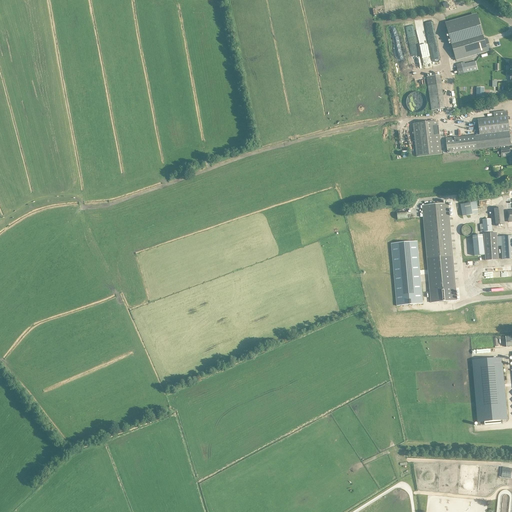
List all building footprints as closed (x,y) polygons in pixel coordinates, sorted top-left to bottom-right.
[(478,52),(478,53),(490,50),(487,38),(484,39),(477,13),(445,22),(456,60),(456,59),(478,52)] [(511,39),(496,44),(497,48),(511,43),(511,39)] [(511,44),(494,49),(495,52),(511,47),(511,44)] [(459,75),(478,70),(476,61),(465,64),(464,62),(456,64),(459,75)] [(506,66),(498,66),(498,61),(482,61),(482,75),(488,75),(488,73),(506,72),(506,66)] [(427,77),(431,110),(445,108),(440,75),(427,77)] [(511,146),(508,116),(507,111),(494,112),(494,117),(477,119),(479,135),(445,139),(447,153),(511,146)] [(413,124),(416,157),(442,154),(438,121),(413,124)] [(460,205),(463,216),(478,214),(476,202),(460,205)] [(431,303),(457,300),(448,204),(422,206),(431,303)] [(494,209),(496,225),(504,224),(502,208),(494,209)] [(484,232),(492,231),(491,219),(482,220),(483,224),(480,225),(481,232),(484,232)] [(469,222),(460,223),(461,231),(470,230),(469,222)] [(486,261),(499,260),(497,233),(484,234),(486,261)] [(484,255),(482,235),(472,236),(474,256),(484,255)] [(511,236),(497,237),(498,246),(502,246),(503,259),(511,258),(511,236)] [(397,306),(422,304),(417,241),(391,244),(397,306)] [(502,357),(472,360),(478,422),(478,426),(481,425),(481,422),(508,420),(502,357)]
